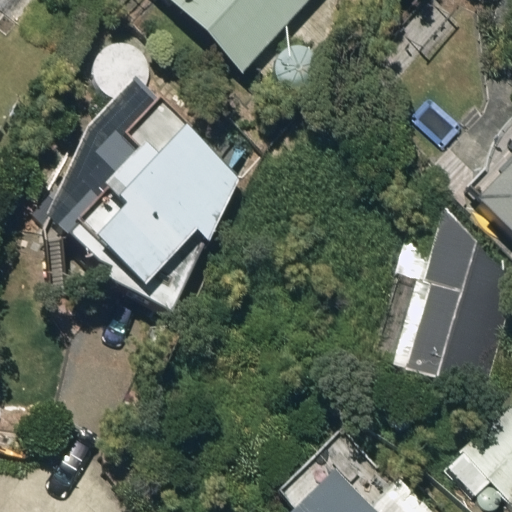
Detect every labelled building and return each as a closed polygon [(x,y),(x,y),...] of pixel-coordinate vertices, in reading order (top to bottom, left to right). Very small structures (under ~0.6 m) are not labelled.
[(139,0),(227,80),(299,0),(139,0)] [(422,0),(416,0),(391,30),(428,62),(456,29),(422,0)] [(64,241),(58,247),(111,298),(169,237),(185,251),(216,191),(156,135),(127,165),(114,152),(72,196),(78,201),(51,229),(64,241)] [(511,143),(453,206),(511,261),(511,143)] [(443,156),(422,177),(442,198),(464,176),(443,156)] [(408,288),(415,290),(392,371),(474,395),(510,276),(431,211),(429,215),(414,211),(404,245),(394,242),(384,276),(410,284),(408,288)] [(498,401),(426,471),(452,498),(467,484),(493,511),(506,511),(511,507),(511,402),(506,408),(498,401)] [(412,511),(385,483),(354,511),(316,472),(302,486),(292,476),(276,492),(283,500),(270,511),(412,511)]
